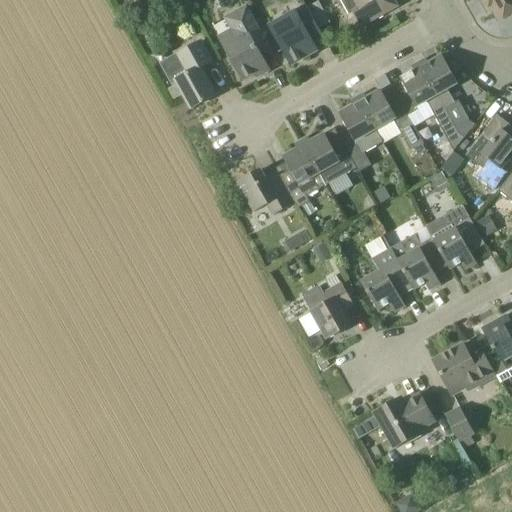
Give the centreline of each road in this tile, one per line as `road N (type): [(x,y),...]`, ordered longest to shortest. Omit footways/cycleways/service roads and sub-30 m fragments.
road 1 (residential): [(236,136),(450,19)]
road 2 (residential): [(373,358),(511,278)]
